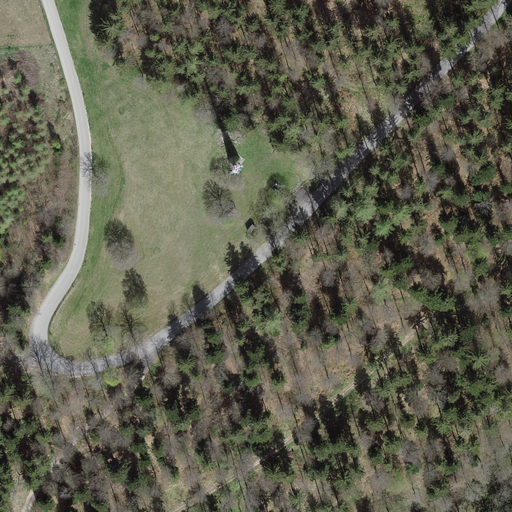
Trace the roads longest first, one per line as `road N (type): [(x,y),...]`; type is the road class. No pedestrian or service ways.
road 1 (unclassified): [(43,359),(84,370),(148,348),(186,321),(506,0)]
road 2 (track): [(170,511),(340,399),(511,235)]
road 3 (unclassified): [(51,0),(85,122),(90,203),(80,253),(37,339),(43,359)]
road 4 (track): [(24,511),(67,444),(132,384),(148,348)]
